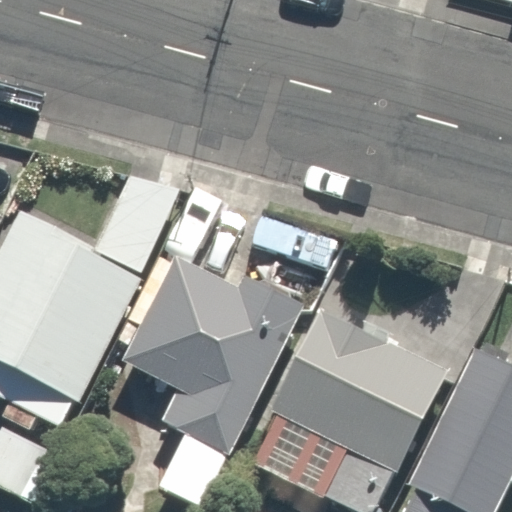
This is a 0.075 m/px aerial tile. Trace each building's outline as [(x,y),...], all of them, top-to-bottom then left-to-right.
[(27,213),(0,265),(0,404),(71,441),(155,279),(27,213)] [(176,396),(162,424),(187,437),(157,495),(190,511),(215,511),(315,316),(253,284),(245,300),(176,265),(123,369),(176,396)] [(325,318),(274,418),(342,453),(317,501),(339,511),(384,511),(451,383),(325,318)] [(511,370),(478,353),(407,493),(416,497),(408,511),(505,511),(511,500),(511,370)] [(54,454),(12,430),(0,451),(0,485),(27,501),(54,454)]
